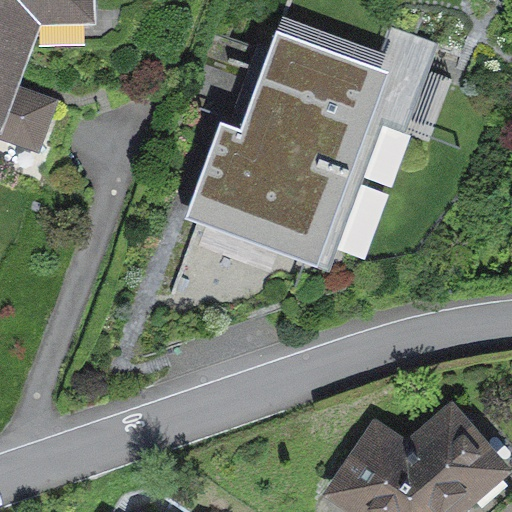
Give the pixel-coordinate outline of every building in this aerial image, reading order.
[(0,0),(0,88),(44,105),(60,62),(21,47),(38,0),(0,0)] [(393,0),(288,0),(280,29),(375,59),(393,0)] [(277,259),(333,107),(244,74),(188,226),(277,259)] [(352,435),(413,511),(421,511),(511,440),(446,360),(352,435)] [(159,511),(118,483),(96,511),(159,511)]
